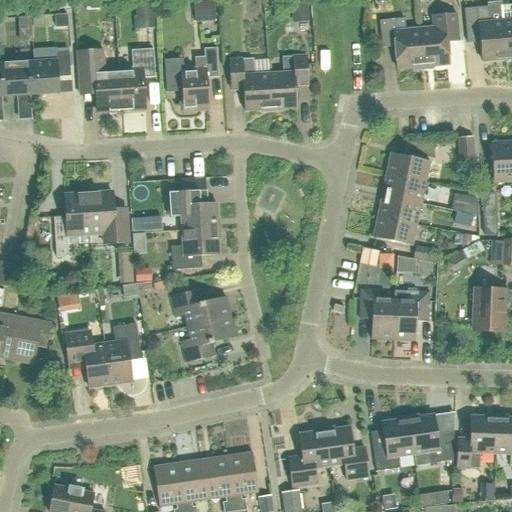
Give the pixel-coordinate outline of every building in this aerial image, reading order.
[(85,6),(85,11),(98,10),(97,0),(74,0),(75,7),(85,6)] [(218,21),(217,0),(214,0),(195,1),(196,22),(218,21)] [(135,17),(153,16),(153,2),(134,3),(135,17)] [(481,62),(505,60),(502,22),(489,23),(488,7),(464,9),(467,44),(480,43),(481,62)] [(419,29),(423,67),(449,65),(446,42),(458,41),(456,14),(444,15),(445,27),(419,29)] [(54,16),(55,29),(68,28),(67,15),(54,16)] [(423,67),(419,29),(405,31),(404,19),(379,21),(382,48),(395,47),(397,70),(423,67)] [(511,20),(502,22),(505,60),(511,59),(511,20)] [(119,71),(121,111),(145,109),(143,78),(155,78),(153,49),(131,51),(132,70),(119,71)] [(167,92),(182,91),(183,111),(208,109),(206,78),(218,78),(216,49),(204,50),(204,57),(195,58),(195,70),(182,71),(181,61),(165,62),(165,60),(164,61),(166,93),(167,93),(167,92)] [(79,87),(95,86),(97,112),(121,111),(119,71),(104,72),(103,51),(77,52),(79,87)] [(56,61),(28,63),(30,96),(59,94),(58,78),(70,77),(68,53),(56,54),(56,61)] [(268,74),(270,110),(296,109),(295,86),(308,85),(306,56),(282,58),(283,74),(268,74)] [(270,110),(268,74),(253,75),(252,59),(229,61),(230,90),(243,89),(244,112),(270,110)] [(0,65),(2,97),(2,98),(21,96),(22,102),(31,102),(30,96),(28,63),(0,64),(0,65)] [(457,138),(458,166),(474,165),(473,138),(457,138)] [(511,182),(511,141),(490,143),(493,184),(511,182)] [(386,175),(425,183),(429,162),(390,154),(386,175)] [(381,196),(421,204),(425,183),(386,175),(381,196)] [(197,192),(196,179),(178,180),(179,193),(197,192)] [(430,194),(444,206),(454,194),(440,182),(430,194)] [(182,232),(217,230),(216,204),(197,205),(197,192),(179,193),(167,193),(169,218),(181,217),(182,232)] [(88,195),(91,235),(103,234),(104,245),(127,244),(125,213),(113,214),(112,193),(88,195)] [(91,235),(88,195),(64,196),(65,217),(53,218),(56,258),(68,257),(67,236),(91,235)] [(476,200),(453,195),(450,210),(477,216),(476,200)] [(493,195),(482,196),(484,236),(496,235),(493,195)] [(377,217),(416,225),(421,204),(381,196),(377,217)] [(416,225),(377,217),(372,239),(412,247),(416,225)] [(131,220),(132,233),(161,231),(160,218),(131,220)] [(217,230),(182,232),(182,247),(171,247),(172,271),(201,269),(201,257),(219,255),(217,230)] [(502,265),(511,265),(511,241),(503,241),(502,265)] [(416,247),(413,259),(437,264),(439,252),(416,247)] [(359,264),(375,268),(378,252),(362,249),(359,264)] [(415,273),(414,261),(396,257),(396,273),(415,273)] [(0,262),(0,286),(4,287),(8,264),(0,262)] [(8,264),(4,287),(16,289),(20,266),(19,266),(8,264)] [(134,270),(135,283),(151,282),(150,269),(134,270)] [(119,284),(133,283),(132,273),(118,274),(119,284)] [(474,289),(473,332),(503,333),(504,290),(474,289)] [(392,341),(394,301),(378,300),(378,291),(360,290),(359,320),(371,320),(370,340),(392,341)] [(187,328),(230,318),(225,297),(198,304),(194,291),(169,297),(175,319),(184,316),(187,328)] [(394,301),(392,341),(415,342),(415,322),(427,322),(428,293),(410,292),(410,301),(394,301)] [(342,314),(344,308),(334,305),(332,311),(342,314)] [(0,357),(9,359),(16,319),(0,316),(0,357)] [(230,318),(187,328),(189,340),(180,342),(185,364),(210,358),(207,345),(235,338),(230,318)] [(16,319),(9,359),(32,364),(36,345),(45,347),(49,326),(16,319)] [(104,345),(110,385),(132,382),(129,361),(141,360),(136,325),(112,328),(115,344),(104,345)] [(69,371),(85,368),(88,388),(110,385),(104,345),(92,347),(90,332),(64,336),(69,371)] [(407,419),(412,455),(427,453),(429,465),(452,461),(453,432),(436,434),(433,416),(407,419)] [(495,454),(496,418),(470,417),(469,440),(457,439),(456,468),(479,469),(480,453),(495,454)] [(511,418),(496,418),(495,454),(509,454),(509,466),(511,466),(511,418)] [(370,433),(376,472),(399,469),(397,457),(412,455),(407,419),(381,423),(383,431),(370,433)] [(324,431),(328,467),(343,465),(345,481),(368,477),(364,448),(352,450),(349,428),(324,431)] [(328,467),(324,431),(298,435),(301,457),(288,459),(292,488),(316,485),(314,469),(328,467)] [(227,457),(234,511),(237,511),(246,511),(245,500),(241,500),(240,496),(258,493),(252,453),(227,457)] [(202,460),(208,500),(225,498),(225,502),(222,503),(223,511),(234,511),(227,457),(202,460)] [(178,464),(184,511),(196,511),(196,507),(192,507),(191,503),(208,500),(202,460),(178,464)] [(184,511),(178,464),(152,468),(158,508),(176,505),(176,510),(173,510),(172,511),(184,511)] [(484,500),(493,501),(494,485),(485,484),(484,500)] [(54,487),(48,511),(97,511),(90,510),(93,495),(54,487)] [(451,503),(461,503),(461,490),(452,490),(451,503)] [(283,511),(301,511),(298,491),(280,493),(283,511)] [(438,493),(440,505),(448,504),(446,492),(438,493)] [(383,511),(395,509),(393,495),(381,497),(383,511)] [(273,511),(271,496),(270,496),(258,498),(260,511),(273,511)] [(321,511),(334,511),(333,503),(320,505),(321,511)]
